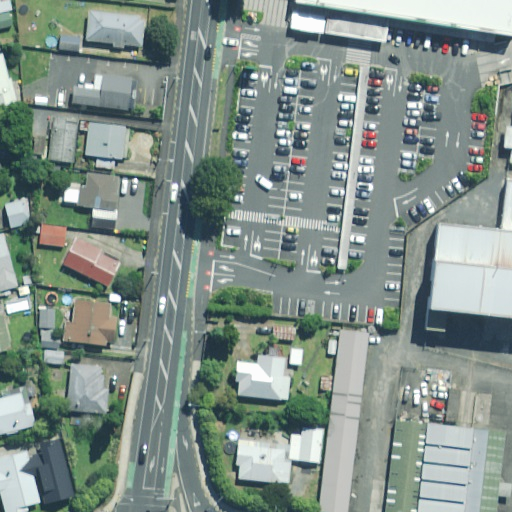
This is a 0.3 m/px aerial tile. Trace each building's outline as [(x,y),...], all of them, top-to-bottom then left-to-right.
[(0,0),(0,13),(11,11),(9,0),(0,0)] [(288,0),(288,3),(482,33),(487,0),(288,0)] [(144,19),(89,13),(86,42),(112,45),(111,48),(123,49),(123,46),(141,48),(144,19)] [(8,14),(0,16),(0,31),(12,29),(8,14)] [(13,35),(0,38),(0,48),(16,45),(13,35)] [(81,37),(60,36),(59,51),(80,52),(81,37)] [(511,84),(511,41),(472,49),(481,91),(511,84)] [(8,80),(1,54),(0,54),(0,108),(18,103),(12,79),(8,80)] [(93,61),(72,59),(71,77),(91,79),(93,61)] [(94,75),(93,85),(84,84),(84,88),(73,87),(71,105),(128,112),(132,80),(94,75)] [(511,87),(509,87),(500,158),(511,159),(511,87)] [(49,118),(32,116),(27,155),(44,157),(49,118)] [(74,164),(78,122),(53,120),(49,162),(74,164)] [(126,129),(88,126),(85,157),(96,158),(95,169),(114,171),(114,160),(124,160),(126,129)] [(112,225),(117,179),(87,175),(85,188),(79,188),(77,207),(92,209),(91,222),(112,225)] [(425,220),(412,322),(511,335),(511,179),(495,177),(488,229),(425,220)] [(70,192),(58,191),(57,202),(69,203),(70,192)] [(30,225),(24,201),(4,206),(10,230),(30,225)] [(64,249),(66,229),(57,228),(57,223),(41,221),(38,246),(64,249)] [(0,292),(17,288),(3,236),(0,236),(0,292)] [(121,261),(76,240),(63,267),(108,288),(121,261)] [(110,304),(75,300),(72,324),(64,323),(62,342),(105,348),(106,343),(114,344),(118,319),(108,318),(110,304)] [(55,312),(37,310),(36,328),(53,330),(55,312)] [(0,354),(11,352),(4,321),(0,321),(0,354)] [(339,506),(361,326),(332,323),(311,503),(339,506)] [(232,390),(282,392),(284,347),(259,346),(259,354),(234,353),(232,390)] [(302,353),(293,351),(291,365),(300,366),(302,353)] [(102,369),(71,367),(69,398),(62,398),(61,412),(107,414),(109,390),(100,389),(102,369)] [(2,372),(0,373),(0,390),(9,385),(2,372)] [(0,435),(34,427),(26,394),(0,400),(0,435)] [(478,511),(487,424),(392,416),(383,511),(478,511)] [(232,431),(230,474),(282,477),(285,434),(232,431)] [(43,504),(43,506),(74,498),(59,441),(33,448),(34,450),(31,451),(0,459),(0,498),(3,511),(22,511),(22,509),(43,504)]
